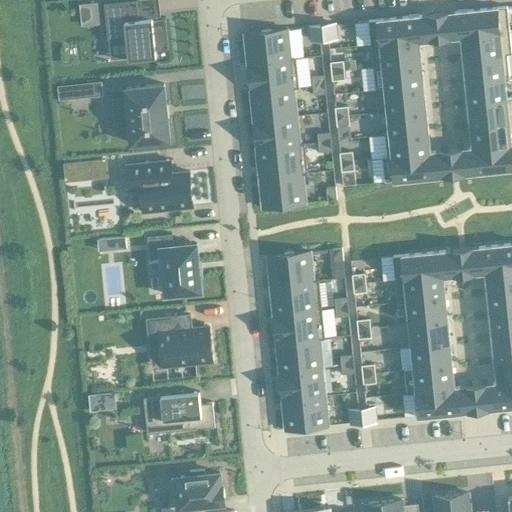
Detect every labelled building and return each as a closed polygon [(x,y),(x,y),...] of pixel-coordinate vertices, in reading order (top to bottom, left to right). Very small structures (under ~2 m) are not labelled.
[(135,0),(134,0),(103,3),(107,40),(108,40),(127,38),(129,57),(129,58),(154,56),(154,51),(168,50),(164,18),(160,19),(138,21),(135,0)] [(95,4),(79,5),(81,25),(97,24),(95,4)] [(506,7),(454,12),(456,36),(508,31),(506,7)] [(420,16),(368,21),(370,45),(422,40),(420,16)] [(335,24),(326,25),(327,38),(336,37),(335,24)] [(318,26),(309,27),(310,40),(319,39),(318,26)] [(287,29),(243,34),(246,64),(295,59),(295,58),(290,58),(287,29)] [(508,31),(456,36),(456,37),(461,37),(463,58),(511,53),(508,31)] [(422,40),(370,45),(372,68),(420,63),(418,41),(423,40),(422,40)] [(511,53),(463,58),(465,81),(508,77),(506,55),(511,54),(511,53)] [(295,59),(246,64),(249,87),(249,92),(298,87),(295,59)] [(329,62),(330,71),(343,70),(342,61),(329,62)] [(420,63),(372,68),(375,90),(422,85),(420,63)] [(330,71),(331,81),(344,79),(343,70),(330,71)] [(324,75),(311,77),(311,86),(324,85),(324,75)] [(508,77),(465,81),(468,104),(511,99),(511,97),(506,99),(504,78),(509,78),(508,77)] [(101,82),(74,85),(75,99),(102,96),(101,82)] [(126,97),(111,99),(115,136),(129,135),(130,144),(169,140),(163,84),(125,88),(126,97)] [(324,85),(311,86),(312,95),(325,94),(324,85)] [(422,85),(375,90),(377,113),(425,108),(422,85)] [(298,87),(249,92),(252,121),(296,116),(293,89),(298,88),(298,87)] [(511,99),(468,104),(470,126),(511,122),(511,99)] [(335,116),(347,115),(347,106),(334,108),(335,116)] [(425,108),(377,113),(377,114),(386,112),(389,134),(384,134),(384,135),(427,131),(425,108)] [(348,125),(347,115),(335,116),(336,126),(348,125)] [(296,116),(252,121),(255,150),(304,145),(304,144),(299,144),(296,116)] [(472,148),(468,148),(468,149),(511,144),(511,122),(470,126),(472,148)] [(386,156),(381,157),(382,158),(429,153),(427,131),(384,135),(386,156)] [(329,133),(316,134),(317,143),(330,142),(329,133)] [(330,142),(317,143),(318,153),(331,151),(330,142)] [(511,144),(468,149),(470,173),(511,168),(511,144)] [(304,145),(255,150),(258,178),(307,173),(304,145)] [(339,153),(340,162),(352,161),(351,152),(339,153)] [(429,153),(382,158),(384,182),(437,177),(434,153),(429,153)] [(165,160),(126,164),(129,191),(140,190),(142,212),(192,207),(188,172),(171,174),(170,161),(169,160),(168,160),(165,160)] [(353,170),(352,161),(340,162),(341,172),(353,170)] [(80,163),(64,165),(66,181),(82,179),(80,163)] [(307,173),(258,178),(259,184),(261,208),(305,203),(302,175),(307,174),(307,173)] [(335,187),(325,188),(326,201),(336,200),(335,187)] [(170,234),(147,236),(149,259),(161,258),(165,295),(200,291),(199,273),(200,273),(200,271),(198,271),(197,263),(199,263),(199,261),(197,261),(195,243),(172,246),(170,234)] [(124,237),(117,237),(119,249),(126,249),(124,237)] [(511,244),(478,248),(480,271),(511,268),(511,244)] [(341,248),(331,249),(333,262),(342,261),(341,248)] [(444,251),(392,256),(394,280),(447,275),(444,251)] [(310,252),(266,256),(269,286),(318,281),(318,280),(313,280),(310,252)] [(511,268),(480,271),(480,272),(485,272),(487,294),(511,291),(511,268)] [(364,274),(351,275),(352,284),(365,283),(364,274)] [(447,275),(394,280),(396,303),(444,298),(442,276),(447,276),(447,275)] [(318,281),(269,286),(272,314),(321,309),(319,295),(318,281)] [(365,283),(352,284),(353,294),(366,292),(365,283)] [(511,291),(487,294),(490,316),(511,313),(511,291)] [(346,297),(333,299),(334,308),(347,307),(346,297)] [(444,298),(396,303),(396,304),(406,303),(408,325),(447,321),(444,298)] [(347,307),(334,308),(335,317),(348,316),(347,307)] [(321,309),(272,314),(275,343),(324,338),(322,324),(321,309)] [(511,313),(490,316),(492,339),(511,336),(511,313)] [(189,315),(146,319),(149,346),(160,345),(162,366),(212,361),(208,327),(191,329),(189,315)] [(369,319),(356,321),(357,330),(370,328),(369,319)] [(447,321),(408,325),(409,336),(411,347),(449,343),(447,321)] [(370,328),(357,330),(358,339),(371,338),(370,328)] [(511,336),(492,339),(494,362),(511,359),(511,336)] [(324,338),(275,343),(278,372),(322,367),(319,340),(324,339),(324,338)] [(413,369),(403,370),(403,371),(451,366),(449,343),(411,347),(413,369)] [(352,355),(339,356),(340,365),(353,364),(352,355)] [(496,383),(492,384),(492,385),(511,382),(511,359),(494,362),(496,383)] [(353,364),(340,365),(341,375),(354,373),(353,364)] [(373,364),(360,366),(361,375),(374,374),(373,364)] [(451,366),(403,371),(406,394),(458,388),(458,387),(454,388),(451,366)] [(322,367),(278,372),(281,400),(325,396),(322,367)] [(374,374),(361,375),(362,385),(375,383),(374,374)] [(511,382),(492,385),(494,409),(511,406),(511,382)] [(458,388),(406,394),(406,395),(415,394),(418,416),(461,412),(458,388)] [(193,393),(143,398),(147,434),(214,427),(212,403),(199,404),(198,394),(198,392),(196,392),(193,393)] [(325,396),(281,400),(284,430),(328,426),(325,396)] [(374,408),(365,409),(366,422),(376,421),(374,408)] [(357,410),(347,411),(349,423),(358,422),(357,410)] [(168,507),(161,507),(161,511),(193,511),(193,506),(224,502),(222,485),(220,485),(219,473),(203,475),(203,471),(189,472),(190,476),(165,478),(168,507)] [(468,511),(467,493),(434,497),(435,511),(487,511),(472,511),(468,511)] [(407,499),(362,504),(362,511),(408,511),(408,504),(407,499)]
